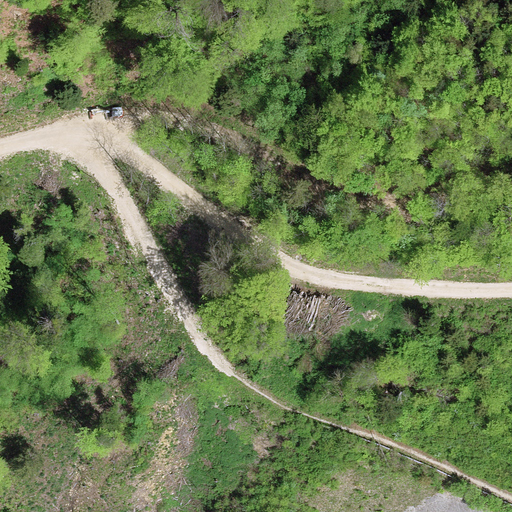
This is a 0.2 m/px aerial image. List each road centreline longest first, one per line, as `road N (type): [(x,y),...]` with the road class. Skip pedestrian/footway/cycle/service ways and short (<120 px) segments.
road 1 (track): [(511,493),(244,382),(204,341),(91,127)]
road 2 (motorway): [(140,0),(374,511)]
road 3 (track): [(91,127),(296,266),(424,286),(511,285)]
road 4 (track): [(91,127),(142,117),(184,122),(232,137),(298,182),(357,203),(402,202),(511,168)]
road 5 (motorway): [(349,0),(511,409)]
